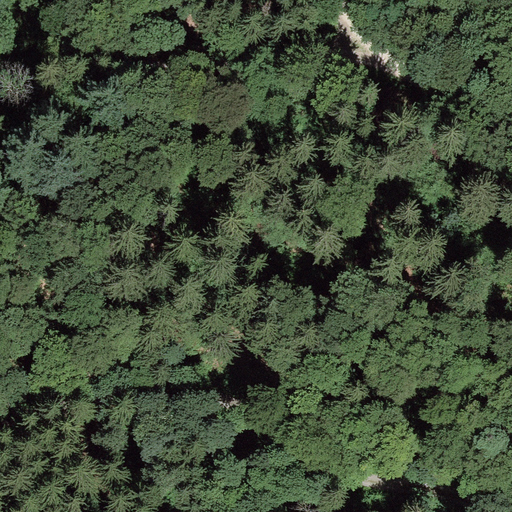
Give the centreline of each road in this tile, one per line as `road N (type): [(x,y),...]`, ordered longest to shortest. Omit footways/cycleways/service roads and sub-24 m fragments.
road 1 (track): [(0,427),(47,411),(174,392),(230,401),(323,462),(367,480),(452,492),(496,511)]
road 2 (track): [(382,55),(0,79)]
road 3 (track): [(511,131),(382,55)]
